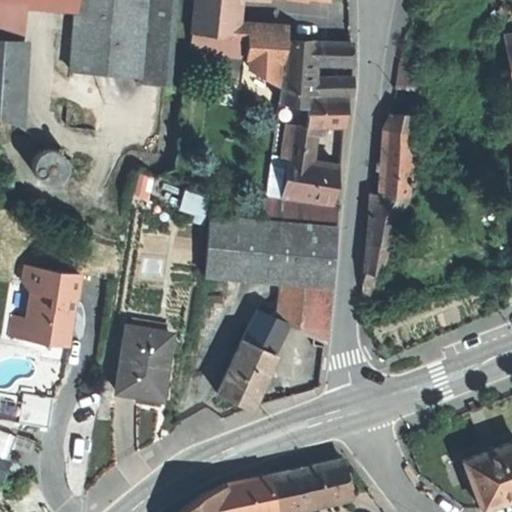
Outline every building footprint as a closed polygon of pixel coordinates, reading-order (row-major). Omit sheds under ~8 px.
[(0,0),(0,38),(18,39),(20,40),(23,2),(0,0)] [(69,67),(137,73),(143,0),(75,0),(75,6),(69,67)] [(137,80),(164,82),(170,0),(143,0),(137,73),(137,80)] [(193,0),(190,31),(193,32),(230,36),(234,0),(193,0)] [(244,58),(255,59),(250,68),(277,84),(285,33),(268,32),(246,30),(246,37),(244,56),(244,58)] [(191,50),(244,56),(246,37),(230,36),(193,32),(191,50)] [(310,61),(311,38),(286,37),(278,101),(302,104),(303,93),(345,92),(349,93),(351,77),(311,78),(311,61),(310,61)] [(0,116),(11,121),(18,39),(0,38),(0,116)] [(351,51),(352,40),(311,38),(310,61),(311,61),(351,63),(351,51)] [(344,111),(345,96),(307,96),(305,122),(312,123),(343,122),(344,111)] [(413,112),(389,113),(384,125),(380,166),(377,191),(406,194),(413,112)] [(305,122),(274,118),(264,192),(302,197),(307,164),(312,123),(305,122)] [(53,181),(58,179),(62,176),(64,173),(66,169),(67,164),(67,160),(65,155),(63,152),(59,149),(54,146),(48,146),(44,147),(39,149),(36,152),(33,156),(32,161),(32,164),(33,169),(34,173),(37,177),(42,179),(47,181),(53,181)] [(337,189),(339,171),(307,164),(302,197),(302,198),(336,204),(337,198),(337,189)] [(209,194),(183,187),(178,207),(204,214),(209,194)] [(263,196),(260,216),(332,223),(336,207),(263,196)] [(332,223),(260,216),(208,211),(202,274),(276,280),(329,285),(331,263),(334,223),(332,223)] [(359,302),(366,302),(391,215),(369,213),(359,302)] [(25,315),(23,329),(43,332),(42,339),(66,342),(73,298),(74,299),(78,271),(23,263),(21,280),(29,292),(25,315)] [(329,285),(276,280),(273,317),(276,318),(323,338),(329,285)] [(276,318),(273,317),(255,308),(216,391),(231,398),(248,406),(273,351),(263,347),(276,318)] [(22,336),(23,329),(25,315),(12,313),(9,334),(22,336)] [(170,332),(125,325),(115,390),(135,393),(160,397),(170,332)] [(43,332),(23,329),(22,336),(31,337),(42,339),(43,332)] [(47,425),(52,395),(22,390),(17,420),(47,425)] [(478,506),(511,493),(511,438),(488,447),(460,457),(478,506)] [(341,456),(266,472),(275,511),(349,495),(341,456)] [(11,462),(0,457),(0,481),(2,482),(11,462)] [(266,472),(244,478),(251,511),(270,511),(275,511),(266,472)] [(228,481),(223,483),(229,511),(251,511),(244,478),(228,481)] [(229,511),(223,483),(201,492),(174,511),(229,511)]
